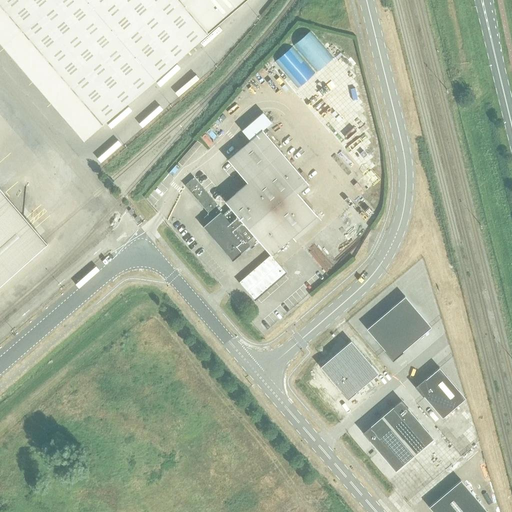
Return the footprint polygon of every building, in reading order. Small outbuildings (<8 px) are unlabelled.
[(0,0),(0,6),(18,28),(102,125),(246,0),(0,0)] [(334,47),(319,31),(289,57),(303,74),(334,47)] [(268,126),(272,136),(278,134),(273,123),(268,126)] [(220,212),(203,227),(232,260),(248,246),(251,249),(259,242),(271,255),(291,237),(295,242),(321,220),(317,216),(317,215),(297,193),(308,183),(262,130),(228,160),(247,183),(225,202),(230,208),(223,215),(220,212)] [(211,143),(215,140),(208,132),(204,135),(211,143)] [(204,217),(203,227),(220,212),(222,210),(194,177),(185,185),(211,215),(210,216),(208,214),(204,217)] [(0,284),(47,244),(44,240),(0,189),(0,284)] [(239,283),(255,301),(286,273),(270,255),(239,283)] [(403,352),(402,352),(431,327),(405,296),(366,329),(385,351),(384,352),(392,361),(403,352)] [(379,372),(351,339),(321,366),(348,398),(379,372)] [(425,378),(414,387),(423,397),(423,396),(442,418),(465,398),(439,367),(425,379),(425,378)] [(401,400),(362,433),(395,471),(434,439),(401,400)] [(487,511),(461,480),(429,507),(432,511),(487,511)]
